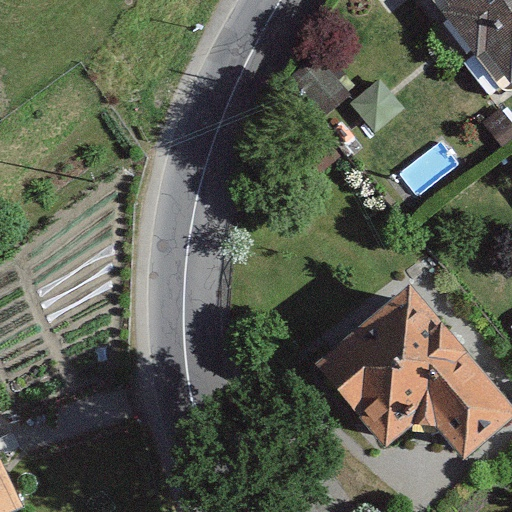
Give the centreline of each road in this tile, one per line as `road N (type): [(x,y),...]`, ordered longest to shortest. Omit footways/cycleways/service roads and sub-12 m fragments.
road 1 (residential): [(224,511),(188,395),(180,316),(185,249),(197,175),(231,78),(275,0)]
road 2 (unknown): [(144,376),(37,441)]
